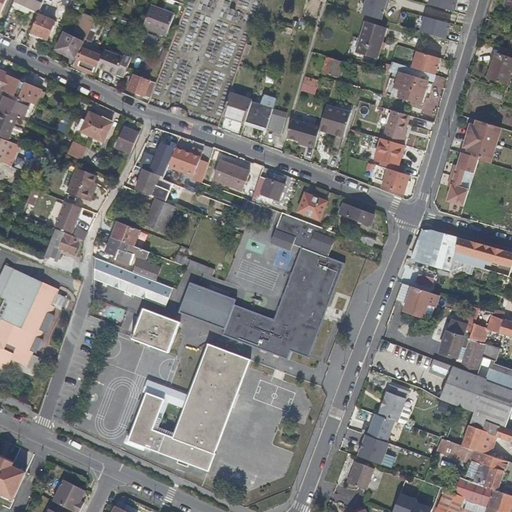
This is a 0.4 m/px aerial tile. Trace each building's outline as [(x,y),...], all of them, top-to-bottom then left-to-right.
[(44,0),(13,0),(40,11),(44,0)] [(388,0),(386,0),(364,0),(360,14),(383,20),(388,0)] [(456,0),(428,0),(428,5),(454,11),(456,0)] [(164,12),(151,7),(149,13),(144,26),(167,34),(174,13),(165,9),(164,12)] [(57,49),(76,58),(84,38),(87,39),(88,37),(86,35),(87,33),(90,24),(94,17),(79,10),(76,19),(79,20),(71,37),(63,34),(57,49)] [(56,21),(39,14),(30,33),(39,37),(41,33),(49,37),(56,21)] [(449,23),(423,16),(419,31),(445,38),(449,23)] [(382,41),(385,29),(365,23),(362,34),(382,41)] [(382,41),(362,34),(356,53),(376,59),(382,41)] [(84,45),(79,57),(76,66),(96,73),(99,65),(103,55),(104,52),(93,49),(93,48),(84,45)] [(161,59),(165,61),(170,50),(165,48),(161,59)] [(105,49),(104,52),(103,55),(99,65),(117,73),(125,76),(128,69),(133,56),(126,53),(125,56),(124,56),(105,49)] [(416,51),(411,68),(434,75),(439,58),(416,51)] [(506,86),(508,79),(510,74),(511,68),(511,60),(495,54),(487,80),(506,86)] [(340,77),(344,62),(327,58),(323,72),(340,77)] [(156,70),(161,72),(165,61),(161,59),(156,70)] [(0,85),(6,88),(5,90),(33,102),(36,104),(39,94),(30,90),(29,92),(22,89),(24,86),(19,84),(18,87),(6,82),(10,72),(1,69),(0,71),(0,85)] [(145,94),(151,78),(137,73),(131,89),(145,94)] [(431,83),(408,75),(405,84),(398,82),(393,97),(426,107),(430,92),(428,91),(431,83)] [(318,88),(320,81),(304,77),(302,83),(318,88)] [(33,102),(5,90),(2,97),(6,100),(2,109),(18,116),(26,119),(33,102)] [(223,114),(245,121),(252,101),(252,99),(230,93),(223,114)] [(245,121),(267,129),(267,128),(271,114),(273,108),(252,101),(245,121)] [(330,130),(329,133),(343,138),(351,115),(327,107),(320,126),(330,130)] [(2,109),(1,109),(0,110),(0,136),(8,139),(18,116),(2,109)] [(403,145),(412,116),(393,110),(383,139),(403,145)] [(271,114),(267,128),(274,130),(273,133),(281,136),(285,118),(271,114)] [(104,142),(112,124),(90,115),(87,122),(82,133),(104,142)] [(306,147),(314,149),(319,130),(320,128),(291,120),(286,137),(300,142),(307,144),(306,147)] [(469,123),(460,156),(478,161),(492,165),(503,128),(476,120),(474,125),(469,123)] [(82,133),(87,122),(82,121),(77,131),(82,133)] [(132,151),(139,134),(123,127),(116,144),(132,151)] [(8,139),(0,136),(0,161),(3,163),(12,141),(8,139)] [(397,165),(404,145),(403,145),(383,139),(380,138),(375,155),(386,159),(384,168),(388,169),(395,171),(397,165)] [(76,141),(71,154),(85,160),(90,147),(76,141)] [(145,154),(139,167),(144,169),(160,175),(162,176),(167,165),(168,165),(175,147),(165,143),(159,158),(152,155),(152,156),(145,154)] [(190,153),(176,148),(169,167),(185,172),(189,162),(196,165),(199,156),(201,157),(197,167),(201,169),(200,171),(205,173),(215,148),(206,145),(203,152),(192,147),(190,153)] [(123,152),(120,158),(127,161),(130,155),(123,152)] [(464,207),(478,161),(460,156),(446,202),(464,207)] [(189,162),(185,172),(192,175),(196,165),(189,162)] [(249,173),(221,162),(214,181),(242,191),(249,173)] [(39,166),(33,163),(30,170),(36,173),(39,166)] [(395,171),(409,176),(411,170),(397,165),(395,171)] [(97,183),(100,176),(80,168),(70,193),(86,200),(93,182),(97,183)] [(144,169),(136,188),(152,194),(160,175),(153,173),(144,169)] [(403,193),(409,176),(395,171),(388,169),(383,186),(403,193)] [(285,186),(260,177),(254,195),(259,198),(261,198),(262,195),(279,201),(285,186)] [(168,181),(161,197),(166,199),(172,183),(168,181)] [(90,201),(97,183),(93,182),(86,200),(90,201)] [(186,195),(188,190),(174,184),(171,189),(186,195)] [(35,204),(41,190),(34,187),(31,195),(28,201),(35,204)] [(326,203),(305,195),(299,213),(319,221),(326,203)] [(155,198),(151,209),(161,213),(164,204),(165,202),(155,198)] [(73,231),(82,207),(67,200),(57,225),(73,231)] [(158,221),(168,225),(174,209),(164,204),(161,213),(158,221)] [(0,211),(56,233),(57,229),(22,215),(0,205),(0,211)] [(374,216),(345,206),(341,214),(371,225),(374,216)] [(161,213),(151,209),(145,225),(165,232),(168,225),(158,221),(161,213)] [(338,247),(342,236),(283,213),(273,242),(292,249),(293,245),(304,249),(276,322),(233,306),(236,299),(191,283),(180,313),(224,329),(221,337),(228,339),(248,347),(288,362),(291,354),(314,362),(350,267),(333,260),(338,247)] [(118,221),(112,236),(134,245),(140,229),(118,221)] [(84,240),(88,232),(77,228),(74,236),(79,238),(84,240)] [(414,249),(450,260),(457,237),(425,228),(417,240),(414,249)] [(69,239),(71,234),(57,229),(56,233),(52,243),(74,252),(77,242),(69,239)] [(134,245),(112,236),(106,252),(116,256),(117,252),(123,255),(125,251),(138,256),(141,248),(134,245)] [(414,249),(410,260),(447,271),(450,260),(414,249)] [(511,260),(511,252),(501,250),(499,257),(511,260)] [(177,255),(175,261),(188,266),(211,276),(214,269),(177,255)] [(131,272),(95,258),(95,279),(166,307),(173,288),(154,281),(147,278),(131,272)] [(137,259),(131,272),(147,278),(152,265),(137,259)] [(152,265),(147,278),(154,281),(160,268),(152,265)] [(0,367),(6,371),(12,359),(17,347),(33,354),(34,351),(37,353),(43,339),(40,337),(44,331),(46,332),(54,314),(51,313),(55,306),(51,304),(57,293),(59,288),(47,283),(18,270),(13,267),(0,295),(0,296),(5,298),(0,308),(0,367)] [(418,272),(415,281),(428,285),(431,276),(418,272)] [(436,295),(410,287),(402,311),(427,320),(436,295)] [(51,304),(55,306),(61,309),(66,297),(57,293),(51,304)] [(484,309),(477,307),(474,317),(479,319),(481,320),(484,309)] [(181,323),(145,309),(135,334),(133,334),(132,336),(134,337),(134,339),(169,352),(181,323)] [(511,320),(507,319),(492,314),(487,327),(496,330),(511,334),(511,320)] [(447,328),(445,329),(438,350),(456,356),(459,344),(465,346),(457,368),(475,375),(482,356),(486,343),(468,338),(468,335),(471,329),(464,326),(465,322),(450,318),(447,328)] [(98,337),(102,324),(87,320),(83,332),(98,337)] [(473,322),(471,329),(468,335),(486,343),(498,346),(500,341),(493,338),(496,330),(487,327),(477,324),(473,322)] [(498,346),(486,343),(482,356),(494,360),(498,350),(499,348),(498,346)] [(41,358),(33,354),(17,347),(12,359),(36,370),(41,358)] [(249,363),(210,347),(177,432),(163,426),(166,418),(161,416),(168,399),(150,392),(131,440),(148,446),(149,443),(154,445),(153,449),(208,470),(249,363)] [(435,360),(431,358),(426,371),(444,378),(437,398),(441,400),(457,406),(472,412),(468,424),(480,429),(484,419),(505,427),(511,406),(511,389),(500,385),(475,375),(457,368),(435,360)] [(511,389),(511,379),(504,377),(500,385),(511,389)] [(383,408),(379,416),(395,422),(399,422),(409,392),(391,385),(386,400),(384,399),(381,407),(383,408)] [(379,416),(374,414),(366,434),(387,442),(395,422),(379,416)] [(468,424),(461,445),(475,450),(483,431),(495,435),(504,439),(511,441),(511,429),(505,427),(484,419),(480,429),(468,424)] [(475,450),(488,455),(495,435),(483,431),(475,450)] [(388,444),(367,436),(359,457),(380,465),(388,444)] [(439,437),(433,453),(467,464),(462,478),(508,495),(510,488),(498,483),(500,477),(511,481),(511,463),(488,455),(475,450),(461,445),(446,439),(439,437)] [(511,448),(511,441),(504,439),(503,445),(511,448)] [(0,457),(0,469),(3,462),(13,466),(14,463),(0,457)] [(221,458),(214,475),(253,491),(260,475),(221,458)] [(353,461),(346,481),(365,489),(373,468),(353,461)] [(0,495),(14,501),(27,473),(13,467),(13,466),(3,462),(0,469),(0,495)] [(457,477),(446,473),(444,479),(447,481),(447,482),(454,485),(457,477)] [(457,477),(454,485),(450,495),(459,498),(487,508),(485,511),(508,511),(511,502),(511,496),(508,495),(462,478),(457,477)] [(64,481),(55,502),(74,511),(80,511),(84,504),(79,502),(81,499),(82,499),(86,492),(64,481)] [(410,511),(416,499),(400,492),(392,511),(410,511)] [(454,511),(459,498),(450,495),(442,492),(435,510),(441,511),(454,511)] [(430,511),(432,508),(416,502),(411,511),(430,511)]
